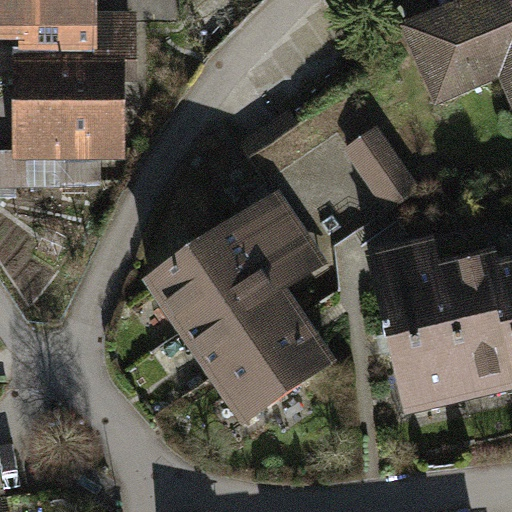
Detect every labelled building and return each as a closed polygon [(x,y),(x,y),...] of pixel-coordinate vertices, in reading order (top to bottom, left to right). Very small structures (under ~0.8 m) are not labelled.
[(0,0),(0,83),(15,84),(92,83),(91,45),(90,0),(0,0)] [(511,0),(456,0),(397,25),(430,104),(497,76),(511,110),(511,0)] [(91,45),(92,83),(15,84),(16,182),(0,182),(0,218),(93,218),(93,197),(122,196),(121,106),(137,106),(136,44),(91,45)] [(353,150),(395,209),(417,192),(375,134),(353,150)] [(252,210),(292,267),(317,250),(276,193),(252,210)] [(238,219),(192,250),(222,296),(268,266),(238,219)] [(371,253),(388,338),(446,326),(432,256),(429,241),(371,253)] [(459,394),(511,383),(511,351),(494,262),(491,245),(432,256),(446,326),(459,394)] [(174,328),(222,296),(192,250),(143,282),(174,328)] [(511,258),(494,262),(511,351),(511,258)] [(174,328),(204,374),(299,312),(268,266),(222,296),(174,328)] [(204,374),(235,420),(329,358),(299,312),(204,374)] [(459,394),(446,326),(388,338),(401,405),(459,394)]
